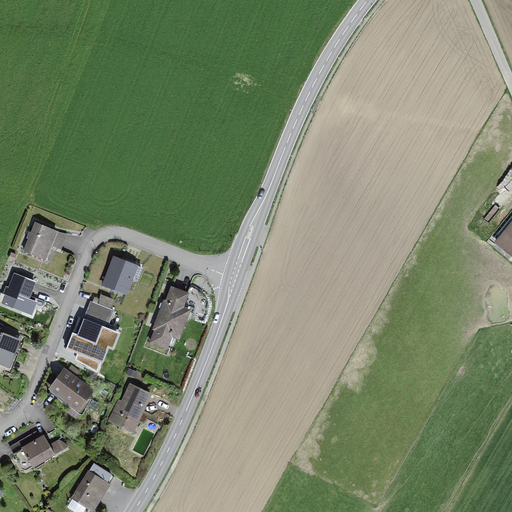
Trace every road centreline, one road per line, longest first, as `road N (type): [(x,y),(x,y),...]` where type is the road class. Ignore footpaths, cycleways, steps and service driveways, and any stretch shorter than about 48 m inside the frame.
road 1 (residential): [(235,279),(114,231),(96,236),(20,417),(0,431)]
road 2 (secondary): [(235,279),(296,117),(367,0)]
road 3 (secondary): [(132,511),(172,440),(235,279)]
